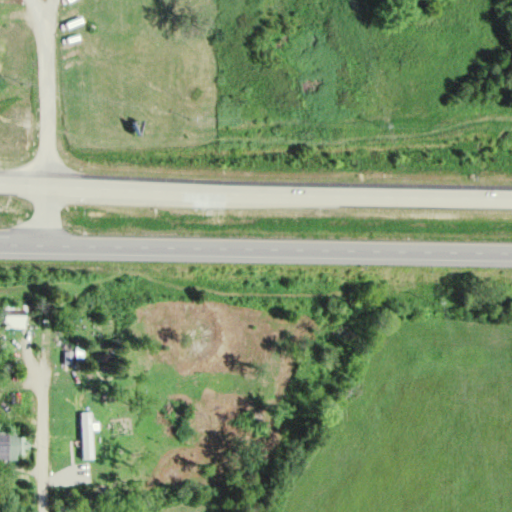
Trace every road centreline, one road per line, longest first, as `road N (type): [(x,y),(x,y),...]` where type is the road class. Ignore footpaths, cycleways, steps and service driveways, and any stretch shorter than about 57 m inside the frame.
road 1 (trunk): [(511,200),(0,184)]
road 2 (trunk): [(0,246),(511,253)]
road 3 (residential): [(41,247),(45,36),(55,0)]
road 4 (residential): [(42,511),(43,382)]
